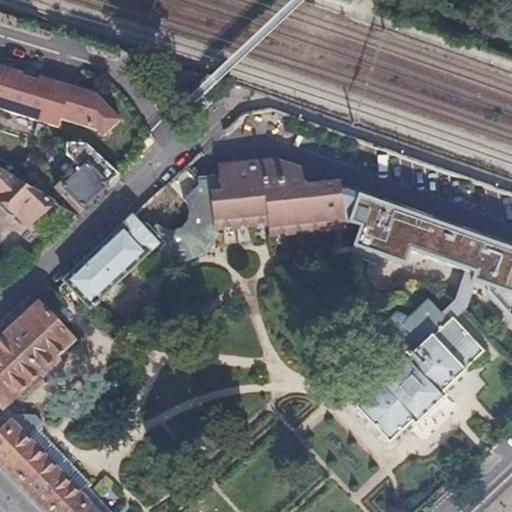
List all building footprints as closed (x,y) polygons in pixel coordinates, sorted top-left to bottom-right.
[(101,137),(118,119),(94,94),(71,88),(73,81),(39,70),(36,82),(20,77),(21,74),(0,67),(0,110),(56,128),(59,120),(94,130),(101,137)] [(78,210),(116,173),(85,144),(65,143),(65,154),(79,170),(57,190),(53,186),(48,191),(72,215),(78,210)] [(148,232),(134,216),(64,281),(90,309),(149,254),(155,261),(180,264),(200,246),(200,227),(264,220),(266,238),(340,230),(340,227),(337,194),(336,186),(307,185),(306,178),(298,175),(297,172),(270,163),(215,169),(216,178),(193,181),(193,191),(182,201),(185,205),(187,210),(188,213),(189,216),(188,219),(187,222),(186,224),(184,227),(182,229),(179,230),(177,231),(174,232),(171,232),(168,232),(166,231),(162,229),(158,226),(156,224),(148,232)] [(49,237),(70,218),(0,173),(0,213),(1,215),(6,217),(9,214),(15,220),(24,211),(28,216),(49,237)] [(337,194),(340,227),(344,226),(357,231),(349,252),(403,271),(408,255),(463,274),(472,278),(469,286),(473,287),(486,292),(483,297),(511,328),(511,252),(504,249),(504,248),(460,232),(459,234),(429,223),(430,221),(385,206),(385,207),(343,193),(337,194)] [(19,225),(28,216),(24,211),(15,220),(19,225)] [(46,240),(29,222),(6,243),(23,262),(46,240)] [(456,286),(460,274),(435,266),(431,278),(456,286)] [(436,319),(442,326),(446,321),(450,325),(465,312),(473,287),(469,286),(472,278),(463,274),(453,304),(436,319)] [(408,426),(412,430),(443,399),(440,395),(462,374),(460,372),(479,354),(450,325),(446,321),(442,326),(436,319),(422,304),(403,323),(391,318),(379,329),(384,341),(353,371),(370,389),(372,387),(374,388),(372,389),(374,392),(354,412),(388,446),(408,426)] [(0,402),(34,370),(38,374),(54,358),(51,355),(69,338),(39,307),(0,343),(0,402)] [(0,460),(49,511),(59,511),(84,491),(89,487),(41,435),(41,424),(34,416),(6,412),(0,405),(0,460)] [(104,511),(84,491),(59,511),(104,511)]
